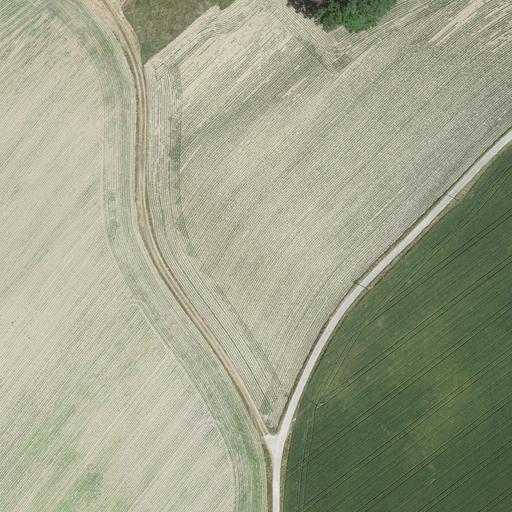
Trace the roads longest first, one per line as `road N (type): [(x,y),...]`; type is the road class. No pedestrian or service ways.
road 1 (track): [(279,443),(148,226),(137,64),(102,0)]
road 2 (track): [(274,511),(279,443),(336,313),(511,139)]
